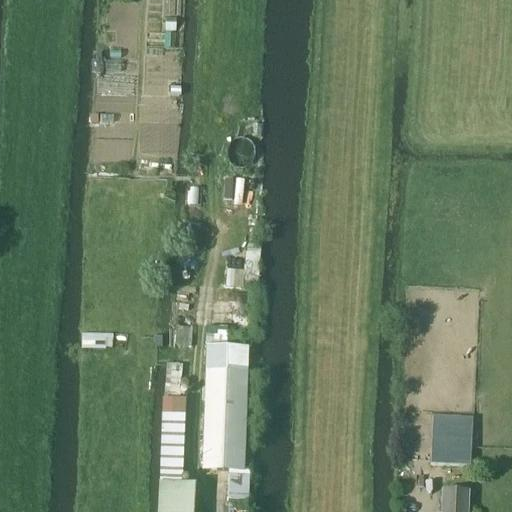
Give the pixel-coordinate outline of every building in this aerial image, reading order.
[(227,271),(226,289),(257,292),(260,248),(247,247),(246,255),(245,255),(244,272),(227,271)] [(205,375),(201,472),(221,473),(227,473),(226,511),(244,511),(244,498),(246,498),(248,498),(249,474),(247,474),(242,474),(246,377),(247,349),(226,349),(206,348),(205,375)] [(159,485),(160,485),(158,511),(192,511),(194,487),(181,487),(185,399),(180,398),(183,366),(169,366),(166,366),(163,401),(162,401),(159,485)] [(431,419),(429,467),(469,469),(471,420),(431,419)] [(442,492),(440,511),(466,511),(468,493),(462,493),(462,484),(447,484),(447,493),(442,492)]
